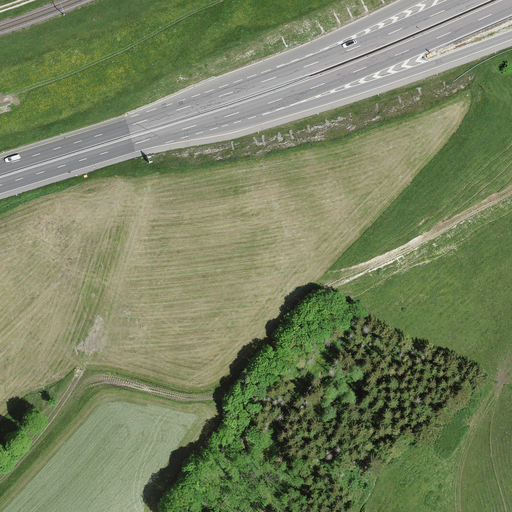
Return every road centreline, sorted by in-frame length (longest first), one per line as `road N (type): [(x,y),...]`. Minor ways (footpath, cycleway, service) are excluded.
road 1 (motorway): [(178,130),(317,85),(511,5)]
road 2 (primary): [(178,130),(349,90),(511,34)]
road 3 (primary): [(269,80),(0,165)]
road 4 (motorway): [(468,0),(269,80)]
road 5 (primary): [(0,185),(178,130)]
road 6 (primary): [(415,0),(269,80)]
road 7 (track): [(0,476),(79,372)]
